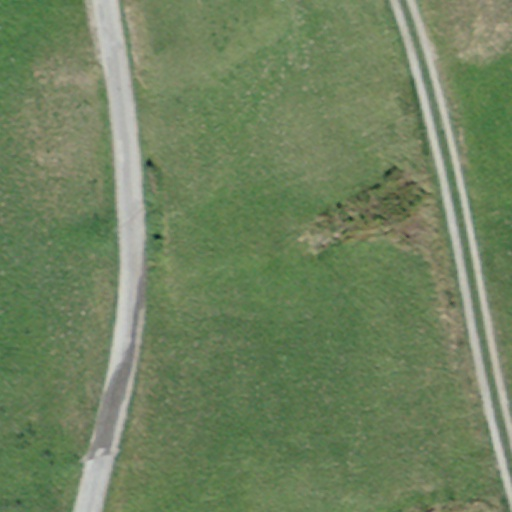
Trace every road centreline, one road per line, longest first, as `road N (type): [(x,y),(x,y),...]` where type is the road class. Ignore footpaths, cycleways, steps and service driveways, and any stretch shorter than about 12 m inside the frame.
road 1 (track): [(97,0),(117,137),(123,349),(83,511)]
road 2 (track): [(511,462),(440,124),(404,0)]
